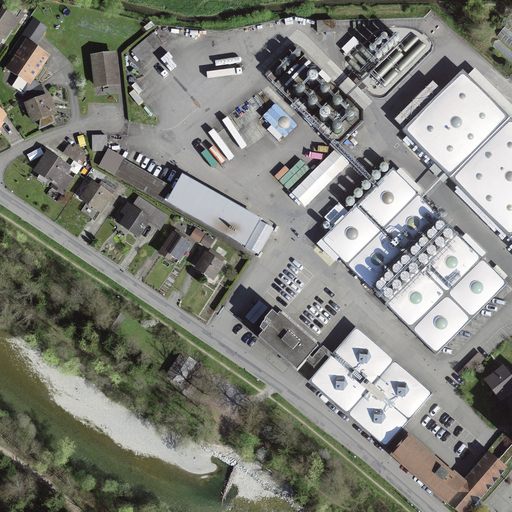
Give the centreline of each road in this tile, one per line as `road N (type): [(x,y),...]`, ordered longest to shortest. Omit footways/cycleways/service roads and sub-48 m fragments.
road 1 (residential): [(0,196),(274,382),(433,511)]
road 2 (unknown): [(294,32),(424,26),(453,40)]
road 3 (residential): [(0,161),(74,128),(128,129)]
